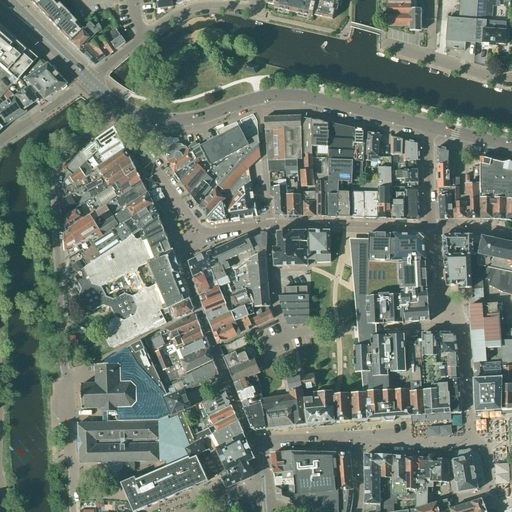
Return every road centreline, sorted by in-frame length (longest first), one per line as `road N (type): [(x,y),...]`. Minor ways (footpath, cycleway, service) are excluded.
road 1 (residential): [(72,463),(54,189),(59,162),(115,103)]
road 2 (residential): [(429,225),(268,223),(207,238),(143,155),(138,115)]
road 3 (secondary): [(429,127),(290,95),(190,121),(138,115)]
road 4 (residential): [(457,323),(470,440),(355,439)]
road 5 (residential): [(264,505),(260,443),(355,439)]
road 6 (residential): [(511,80),(383,41)]
